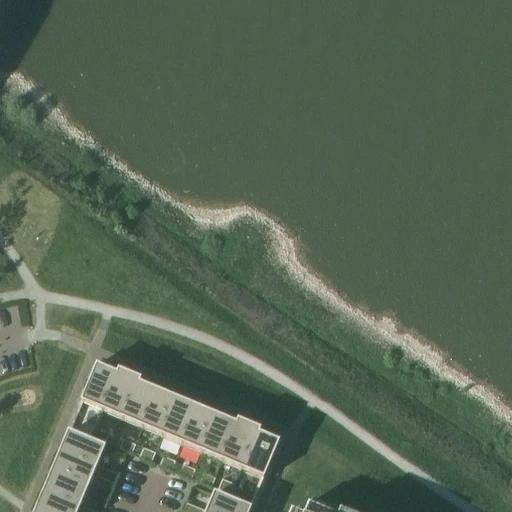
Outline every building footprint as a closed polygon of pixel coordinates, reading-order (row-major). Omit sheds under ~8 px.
[(81,406),(68,436),(91,446),(93,440),(97,431),(103,415),(101,414),(116,378),(111,376),(98,371),(100,367),(97,365),(81,406)] [(116,378),(101,414),(103,415),(123,424),(138,387),(140,383),(118,374),(116,378)] [(138,387),(123,424),(142,431),(159,391),(158,391),(156,394),(138,387)] [(159,391),(142,431),(162,440),(179,400),(178,399),(177,400),(160,392),(159,391)] [(179,400),(162,440),(182,448),(199,408),(197,407),(196,411),(178,404),(180,400),(179,400)] [(199,408),(182,448),(202,457),(218,416),(217,416),(217,417),(199,409),(200,408),(199,408)] [(218,416),(202,457),(220,464),(236,428),(218,421),(220,417),(218,416)] [(236,428),(220,464),(240,473),(243,474),(258,437),(260,434),(237,424),(236,428)] [(97,431),(93,440),(105,445),(109,436),(97,431)] [(68,436),(59,457),(96,472),(104,451),(91,446),(68,436)] [(230,497),(227,503),(249,511),(250,511),(278,446),(280,442),(277,441),(275,445),(262,439),(258,437),(243,474),(240,473),(230,497)] [(123,442),(120,451),(132,456),(135,447),(123,442)] [(143,450),(139,459),(151,464),(155,455),(143,450)] [(50,469),(48,475),(51,476),(51,477),(87,492),(96,472),(59,457),(58,459),(55,457),(50,469)] [(163,459),(159,468),(171,473),(175,464),(163,459)] [(183,467),(179,476),(191,481),(195,472),(183,467)] [(100,469),(96,479),(105,482),(109,473),(100,469)] [(109,473),(105,482),(113,486),(117,476),(109,473)] [(203,475),(199,484),(211,489),(215,480),(203,475)] [(51,477),(42,498),(76,511),(78,511),(87,492),(51,477)] [(222,481),(218,492),(230,497),(234,486),(222,481)] [(37,500),(31,511),(76,511),(42,498),(38,497),(37,500)] [(214,497),(207,511),(249,511),(227,503),(214,497)]
